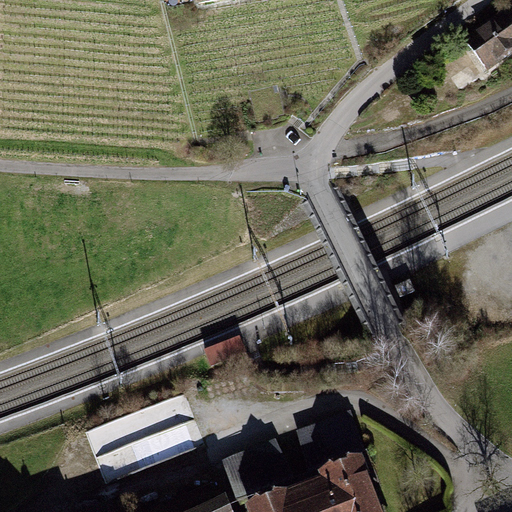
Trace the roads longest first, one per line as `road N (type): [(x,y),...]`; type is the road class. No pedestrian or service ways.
road 1 (unclassified): [(511,475),(444,418),(397,347),(314,176),(331,129),(358,98),(484,0)]
road 2 (track): [(314,160),(281,169),(129,176),(0,165)]
